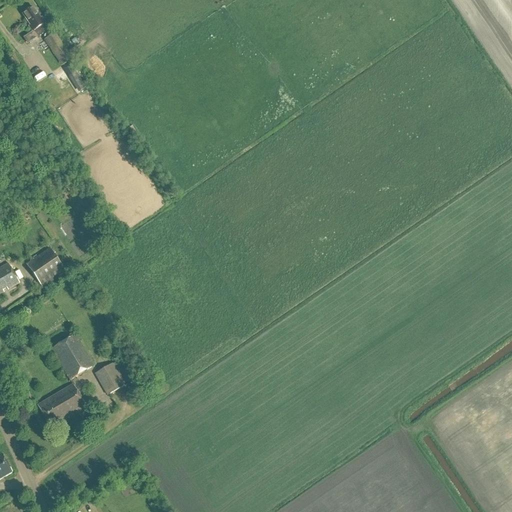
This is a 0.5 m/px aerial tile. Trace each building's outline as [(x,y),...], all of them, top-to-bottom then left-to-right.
[(34,8),(22,16),(30,27),(29,28),(33,34),(35,33),(39,38),(48,33),(44,27),(47,25),(43,19),(41,19),(34,8)] [(45,41),(63,68),(74,60),(56,34),(45,41)] [(70,78),(81,95),(88,90),(77,73),(70,78)] [(27,265),(43,288),(66,273),(50,249),(27,265)] [(0,295),(19,284),(8,264),(0,269),(0,295)] [(96,368),(77,336),(52,350),(71,382),(96,368)] [(113,364),(95,374),(107,395),(125,385),(113,364)] [(37,407),(48,426),(59,419),(61,421),(67,417),(68,418),(86,407),(74,386),(37,407)] [(0,482),(14,475),(3,455),(0,456),(0,482)]
